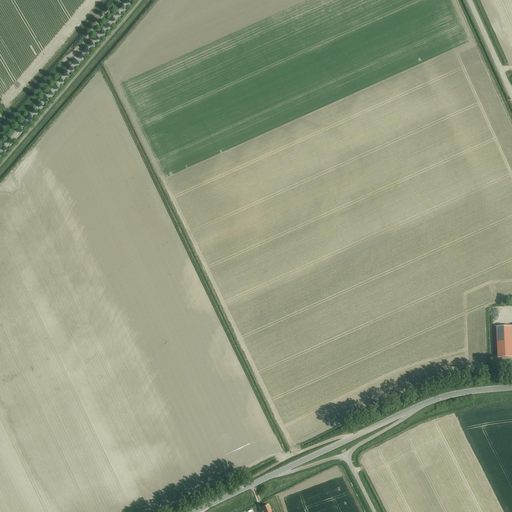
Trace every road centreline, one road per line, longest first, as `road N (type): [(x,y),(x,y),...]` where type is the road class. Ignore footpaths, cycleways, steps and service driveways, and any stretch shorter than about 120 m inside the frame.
road 1 (tertiary): [(0,153),(131,0)]
road 2 (tertiary): [(417,406),(266,477)]
road 3 (track): [(353,436),(296,453),(247,486)]
